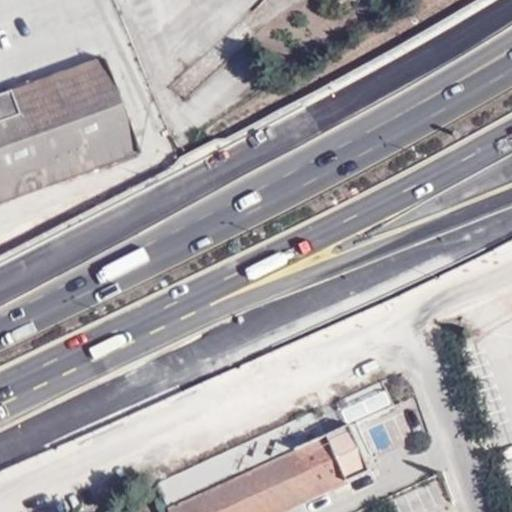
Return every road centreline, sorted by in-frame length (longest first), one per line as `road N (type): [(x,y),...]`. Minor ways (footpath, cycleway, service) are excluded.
road 1 (motorway): [(0,388),(511,133)]
road 2 (motorway): [(0,413),(511,170)]
road 3 (residential): [(0,478),(405,304)]
road 4 (motorway): [(298,182),(0,327)]
road 5 (motorway): [(511,30),(298,182)]
road 6 (motorway): [(511,63),(298,182)]
road 7 (residential): [(485,511),(405,304)]
